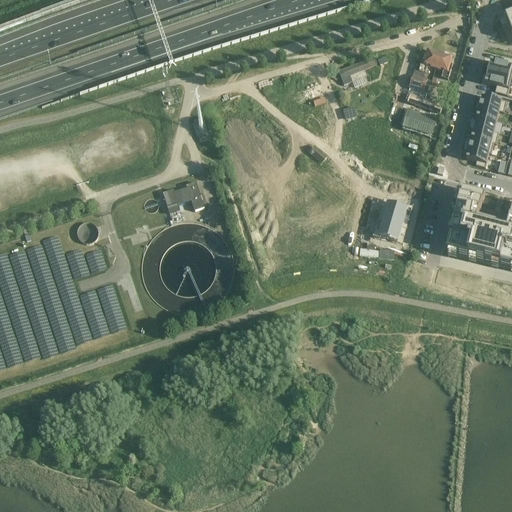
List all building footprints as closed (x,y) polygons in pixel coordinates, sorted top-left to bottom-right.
[(435,71),(440,55),(427,51),(425,58),(424,58),(419,72),(415,71),(413,77),(424,80),(427,68),(435,71)] [(440,55),(435,71),(443,73),(442,79),(448,81),(452,67),(450,66),(452,59),(440,55)] [(385,58),(378,61),(380,67),(387,64),(385,58)] [(491,63),(488,75),(509,80),(511,69),(511,61),(504,60),(502,66),(491,63)] [(362,65),(339,74),(344,86),(367,77),(364,72),(375,68),(376,67),(377,66),(377,65),(377,63),(376,61),(375,61),(374,61),(372,61),(362,65)] [(488,75),(485,86),(497,89),(495,95),(507,98),(509,91),(507,91),(509,80),(488,75)] [(424,94),(427,81),(413,77),(409,89),(424,94)] [(482,98),(480,109),(499,114),(502,103),(482,98)] [(355,109),(343,112),(346,123),(358,119),(355,109)] [(480,109),(477,120),(496,124),(499,114),(480,109)] [(409,114),(402,133),(431,142),(437,123),(409,114)] [(316,120),(312,115),(301,124),(306,129),(309,133),(312,131),(309,127),(316,120)] [(477,120),(475,130),(494,135),(496,124),(477,120)] [(475,130),(472,141),(491,145),(494,135),(475,130)] [(472,141),(469,151),(489,156),(491,145),(472,141)] [(328,159),(315,147),(309,154),(322,165),(328,159)] [(469,151),(467,162),(477,164),(477,165),(476,168),(482,169),(482,170),(485,170),(489,156),(469,151)] [(501,163),(498,175),(505,177),(508,165),(501,163)] [(205,210),(196,184),(186,188),(187,190),(174,194),(174,192),(163,196),(169,215),(170,215),(172,222),(170,223),(171,227),(184,224),(180,212),(179,207),(191,203),(192,204),(189,205),(192,214),(205,210)] [(463,191),(447,255),(511,270),(511,216),(508,232),(478,225),(485,197),(463,191)] [(384,203),(372,244),(403,251),(414,210),(384,203)]
